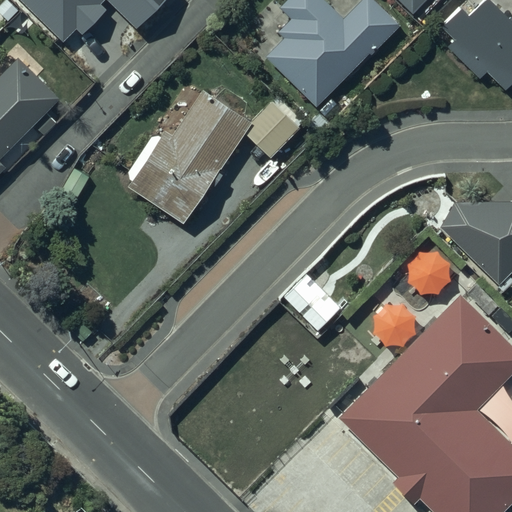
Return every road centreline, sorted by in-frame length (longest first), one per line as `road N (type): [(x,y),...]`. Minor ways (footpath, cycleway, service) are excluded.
road 1 (residential): [(511,141),(444,143),(367,168),(105,434)]
road 2 (residential): [(0,220),(216,0)]
road 3 (tertiary): [(0,329),(105,434)]
